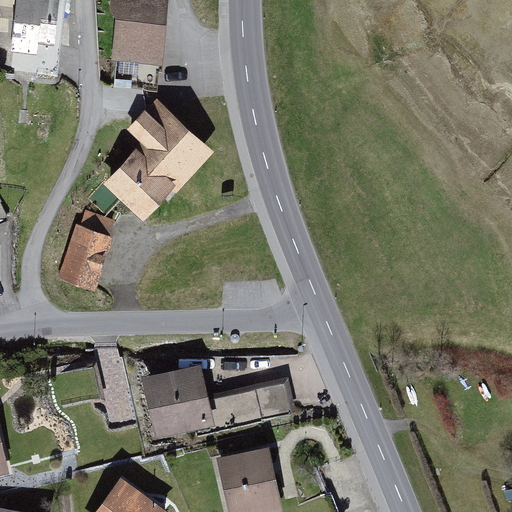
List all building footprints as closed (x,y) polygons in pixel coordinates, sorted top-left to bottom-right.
[(58,0),(16,0),(12,50),(37,52),(38,43),(54,45),(58,0)] [(168,0),(110,0),(110,10),(117,19),(113,58),(162,63),(168,0)] [(144,143),(105,184),(145,223),(214,151),(158,98),(128,129),(144,143)] [(76,225),(59,273),(95,286),(112,238),(76,225)] [(216,426),(201,362),(141,376),(156,440),(216,426)] [(0,478),(13,476),(1,415),(0,415),(0,478)] [(268,511),(284,508),(269,445),(216,458),(229,511),(268,511)] [(168,511),(169,511),(120,477),(95,511),(168,511)]
